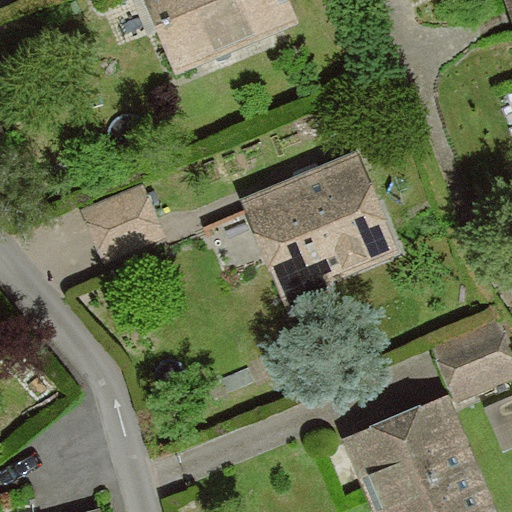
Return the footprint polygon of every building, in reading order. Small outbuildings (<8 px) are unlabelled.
[(291,0),(154,0),(181,69),(301,23),(291,0)] [(0,132),(12,127),(0,101),(0,132)] [(252,202),(299,318),(347,299),(340,281),(405,254),(366,157),(252,202)] [(152,177),(89,203),(112,258),(175,233),(152,177)] [(440,335),(458,395),(511,379),(511,315),(511,314),(440,335)] [(503,511),(458,401),(355,443),(383,511),(503,511)]
